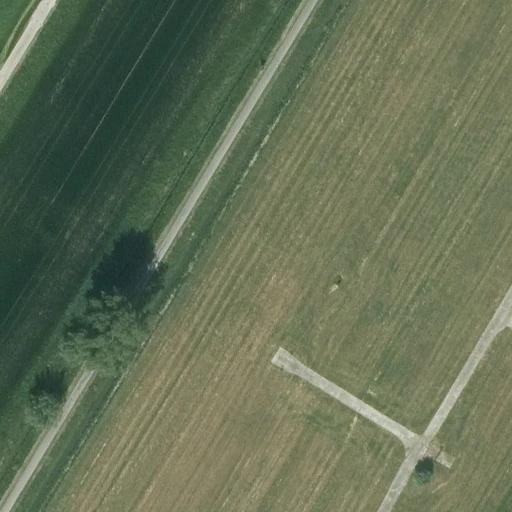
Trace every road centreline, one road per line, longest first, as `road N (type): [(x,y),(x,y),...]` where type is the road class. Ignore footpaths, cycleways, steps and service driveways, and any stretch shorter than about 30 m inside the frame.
road 1 (track): [(386,511),(511,297)]
road 2 (track): [(433,431),(291,345)]
